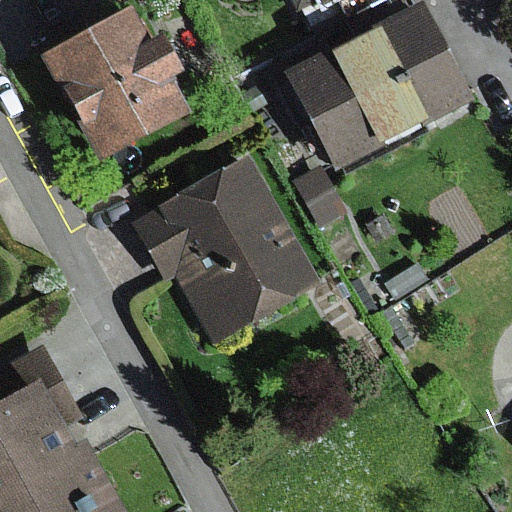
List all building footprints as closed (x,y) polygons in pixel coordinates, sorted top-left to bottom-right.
[(287,0),(295,14),(313,4),(316,12),(339,0),(287,0)] [(335,49),(414,9),(409,0),(339,0),(316,12),(335,49)] [(335,49),(277,80),(328,179),(466,108),(414,9),(335,49)] [(126,15),(34,64),(91,171),(184,121),(165,87),(175,82),(152,39),(142,45),(126,15)] [(245,158),(126,226),(159,284),(170,278),(211,350),(320,288),(245,158)] [(317,170),(291,184),(317,234),(344,220),(317,170)] [(415,265),(384,284),(395,302),(426,283),(415,265)] [(34,390),(0,409),(0,511),(114,511),(78,449),(70,453),(34,390)]
